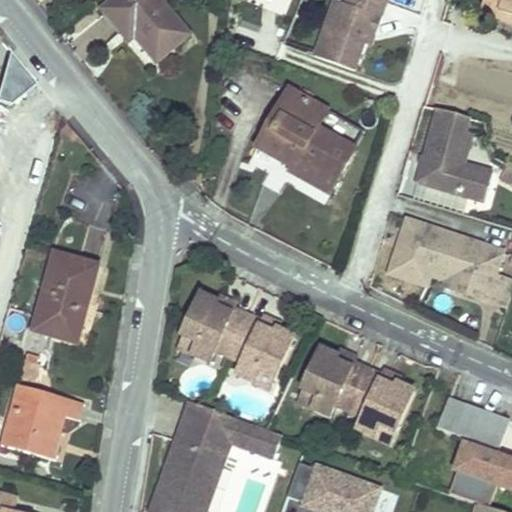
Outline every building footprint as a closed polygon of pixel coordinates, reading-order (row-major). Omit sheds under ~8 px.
[(190,38),(163,4),(159,0),(117,0),(104,11),(129,42),(137,36),(158,62),(190,38)] [(379,0),(377,0),(344,0),(342,5),(333,2),(314,59),(355,73),(365,43),(368,34),(379,0)] [(511,0),(488,0),(486,7),(511,16),(511,0)] [(511,23),(511,16),(486,7),(484,14),(511,23)] [(375,36),(368,34),(365,43),(371,45),(375,36)] [(355,151),(318,129),(328,112),(293,92),(259,148),(278,159),(282,154),(298,163),(292,172),(330,194),(355,151)] [(440,110),(419,185),(486,204),(495,174),(466,166),(474,136),(467,134),(472,119),(440,110)] [(204,183),(193,174),(187,184),(202,194),(204,183)] [(504,251),(404,219),(388,271),(426,283),(427,277),(442,282),(440,287),(481,300),(483,295),(489,297),(496,277),(504,251)] [(90,306),(101,267),(57,255),(34,334),(55,340),(57,333),(77,338),(86,305),(90,306)] [(426,283),(388,271),(387,274),(424,286),(426,283)] [(483,295),(481,300),(507,308),(511,292),(511,282),(496,277),(489,297),(483,295)] [(229,359),(249,315),(233,308),(231,314),(215,305),(217,301),(202,293),(181,338),(194,345),(189,356),(210,365),(216,352),(229,359)] [(233,308),(236,302),(220,294),(217,301),(215,305),(231,314),(233,308)] [(77,338),(57,333),(55,340),(79,347),(90,306),(86,305),(77,338)] [(276,380),(295,338),(276,329),(274,333),(258,325),(260,321),(249,315),(229,359),(240,364),(235,375),(256,385),(261,374),(276,380)] [(279,323),(263,315),(260,321),(258,325),(274,333),(276,329),(279,323)] [(189,356),(194,345),(181,338),(176,349),(189,356)] [(351,413),(370,371),(356,364),(354,369),(339,361),(341,357),(324,349),(303,395),(316,400),(312,410),(332,419),(338,407),(351,413)] [(356,364),(359,358),(344,351),(341,357),(339,361),(354,369),(356,364)] [(403,377),(388,369),(384,378),(383,380),(398,388),(400,383),(403,377)] [(395,433),(415,391),(400,383),(398,388),(383,380),(384,378),(370,371),(351,413),(362,418),(358,429),(376,438),(382,426),(395,433)] [(270,391),(276,380),(261,374),(256,385),(270,391)] [(62,431),(66,418),(78,421),(83,405),(53,397),(53,401),(45,398),(46,394),(19,387),(2,446),(50,460),(59,430),(62,431)] [(312,410),(316,400),(303,395),(298,404),(312,410)] [(501,451),(511,421),(450,399),(440,429),(499,451),(501,451)] [(206,409),(188,403),(167,465),(171,467),(169,472),(165,471),(150,511),(206,511),(231,444),(273,459),(281,436),(269,432),(206,409)] [(390,444),(395,433),(382,426),(376,438),(390,444)] [(54,461),(62,431),(59,430),(50,460),(54,461)] [(511,459),(498,455),(461,442),(453,467),(452,468),(511,490),(511,459)] [(424,468),(428,458),(418,454),(414,465),(424,468)] [(315,465),(300,509),(307,511),(376,511),(384,488),(315,465)] [(13,511),(18,497),(0,491),(0,511),(13,511)]
